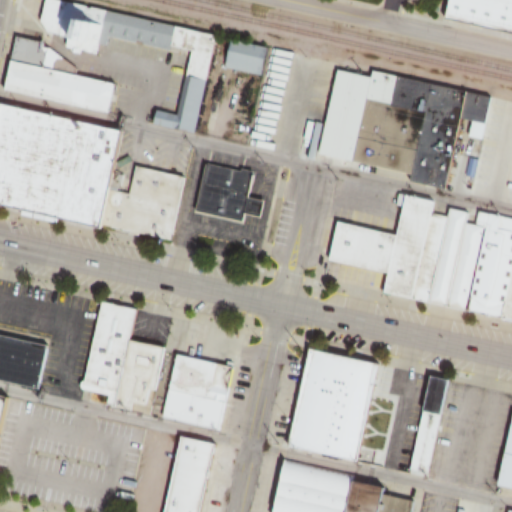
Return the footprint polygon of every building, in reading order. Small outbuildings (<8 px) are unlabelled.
[(148,19),(68,0),(44,0),(38,29),(64,35),(61,48),(101,58),(107,34),(143,42),(148,19)] [(445,0),(511,0),(511,32),(442,17),(445,0)] [(199,133),(217,33),(178,26),(175,48),(189,50),(178,113),(156,109),(153,125),(199,133)] [(225,67),(265,75),(271,46),(231,38),(225,67)] [(462,136),(486,141),(495,96),(337,64),(318,157),(453,184),(462,136)] [(123,128),(0,101),(0,205),(101,228),(101,224),(109,190),(123,128)] [(203,162),(256,174),(251,196),(269,200),(265,217),(249,214),(247,223),(192,210),(203,162)] [(109,190),(122,193),(128,164),(181,176),(167,239),(101,224),(109,190)] [(471,309),(487,215),(439,207),(440,200),(403,194),(397,232),(336,221),(329,261),(388,272),(384,294),(471,309)] [(132,342),(139,311),(103,303),(83,391),(108,397),(106,404),(117,407),(132,342)] [(0,334),(51,346),(42,389),(0,380),(0,334)] [(132,342),(165,350),(155,393),(148,392),(145,407),(130,404),(129,409),(117,407),(132,342)] [(313,352),(381,368),(359,463),(290,447),(313,352)] [(172,353),(227,365),(213,426),(158,414),(172,353)] [(430,375),(448,380),(425,472),(407,468),(430,375)] [(0,392),(9,395),(0,435),(0,392)] [(511,408),(497,484),(511,487),(511,408)] [(162,511),(179,436),(218,444),(204,511),(162,511)] [(392,485),(283,459),(270,511),(415,511),(418,501),(400,496),(396,511),(390,511),(386,511),(392,485)]
